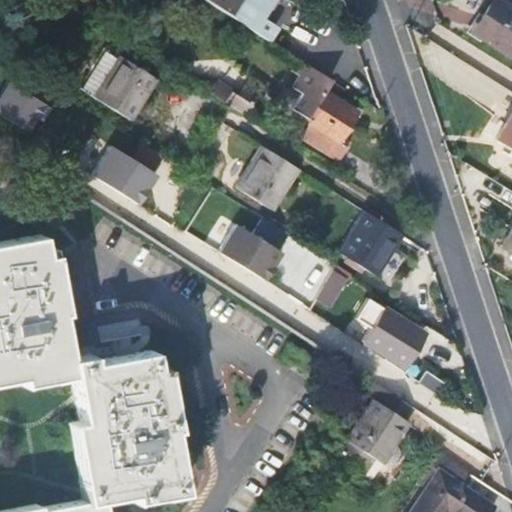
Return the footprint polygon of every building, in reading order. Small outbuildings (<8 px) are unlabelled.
[(221,0),(253,21),(266,0),(221,0)] [(511,10),(496,0),(476,32),(511,54),(511,10)] [(73,92),(122,123),(148,81),(97,50),(73,92)] [(289,64),(299,70),(306,59),(296,52),(289,64)] [(306,59),(299,70),(291,84),(300,90),(291,106),(314,119),(303,136),(340,160),(351,141),(342,136),(357,111),(329,94),(328,95),(322,91),(332,75),(306,59)] [(224,87),(217,97),(244,114),(251,103),(224,87)] [(511,117),(497,141),(511,149),(511,117)] [(142,201),(159,169),(108,142),(91,174),(142,201)] [(231,187),(267,210),(294,166),(258,144),(231,187)] [(196,148),(181,172),(194,180),(209,156),(196,148)] [(334,252),(370,273),(397,230),(360,209),(334,252)] [(267,225),(259,237),(285,253),(293,240),(267,225)] [(224,257),(271,285),(282,268),(277,266),(285,253),(259,237),(242,227),(224,257)] [(511,230),(502,245),(511,251),(511,230)] [(108,511),(106,499),(136,493),(137,501),(188,492),(176,431),(182,429),(169,365),(161,367),(158,351),(99,363),(97,354),(76,358),(66,313),(72,311),(61,254),(53,255),(48,235),(0,243),(0,381),(28,376),(29,384),(79,375),(88,421),(77,423),(91,501),(45,510),(44,506),(11,511),(108,511)] [(289,255),(285,253),(277,266),(282,268),(289,255)] [(313,298),(324,305),(339,281),(328,274),(313,298)] [(363,341),(403,366),(422,334),(365,299),(353,319),(370,329),(363,341)] [(398,422),(407,410),(372,388),(364,400),(367,403),(332,456),(357,474),(367,460),(374,465),(375,464),(379,465),(384,465),(392,454),(390,449),(387,447),(402,425),(398,422)] [(393,511),(429,511),(436,502),(451,511),(489,511),(448,484),(457,471),(434,456),(425,470),(423,468),(393,511)]
